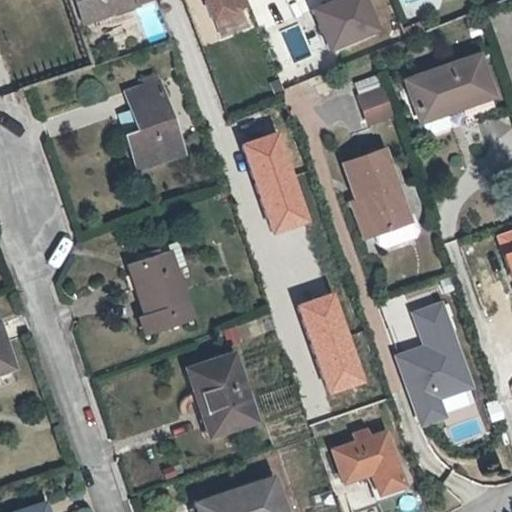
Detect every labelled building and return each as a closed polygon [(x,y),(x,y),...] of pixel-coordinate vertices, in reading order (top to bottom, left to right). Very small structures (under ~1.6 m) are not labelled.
[(133,0),(74,0),(82,23),(135,5),(134,1),(133,0)] [(200,0),(210,23),(249,8),(245,0),(200,0)] [(325,0),(309,7),(328,53),(379,33),(365,0),(325,0)] [(404,29),(408,39),(426,32),(422,22),(404,29)] [(475,103),(493,96),(474,48),(396,78),(415,126),(475,103)] [(161,145),(176,140),(157,83),(124,94),(138,134),(126,139),(138,171),(166,161),(161,145)] [(353,97),(362,124),(388,115),(379,88),(353,97)] [(499,111),(493,96),(475,103),(480,118),(499,111)] [(278,131),(237,144),(267,236),(308,223),(278,131)] [(182,155),(176,140),(161,145),(166,161),(182,155)] [(381,250),(414,239),(417,232),(411,215),(405,217),(381,148),(338,164),(352,201),(359,200),(371,235),(375,246),(381,250)] [(359,200),(352,201),(344,207),(357,240),(371,235),(359,200)] [(125,267),(144,318),(137,321),(143,340),(192,324),(174,273),(183,269),(175,246),(136,259),(138,263),(125,267)] [(298,303),(319,381),(352,372),(331,294),(298,303)] [(0,330),(0,373),(13,369),(0,330)] [(184,372),(192,394),(196,392),(210,433),(252,419),(230,355),(184,372)] [(412,397),(420,419),(440,412),(432,391),(412,397)] [(440,412),(420,419),(424,432),(444,425),(440,412)] [(331,450),(343,484),(368,474),(376,496),(403,486),(383,431),(366,437),(364,430),(353,434),(355,442),(331,450)] [(281,511),(270,478),(194,504),(196,511),(281,511)]
